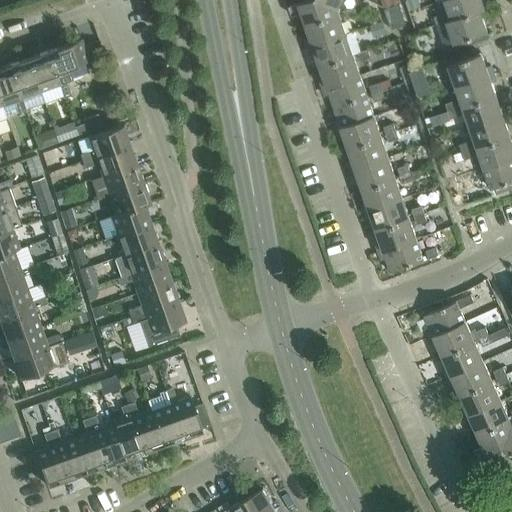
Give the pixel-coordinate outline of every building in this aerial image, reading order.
[(306,26),(338,15),(336,10),(341,0),(309,0),(288,7),(292,17),(302,14),(306,26)] [(389,0),(380,0),(384,9),(392,6),(389,0)] [(452,21),(485,10),(481,0),(447,0),(445,1),(451,20),(452,21)] [(384,9),(388,19),(391,29),(406,24),(399,4),(392,6),(384,9)] [(346,19),(356,15),(354,7),(343,11),(346,19)] [(452,21),(451,20),(446,22),(454,44),(487,33),(482,18),(487,17),(485,10),(452,21)] [(436,24),(447,21),(444,13),(433,16),(436,24)] [(308,49),(326,42),(345,36),(338,15),(306,26),(310,39),(306,40),(308,49)] [(382,22),(372,25),(376,37),(386,33),(382,22)] [(316,55),(320,67),(352,56),(352,55),(358,53),(361,52),(358,44),(349,47),(345,36),(326,42),(308,49),(311,56),(316,55)] [(59,86),(64,99),(70,97),(65,84),(82,78),(83,71),(81,64),(87,62),(87,60),(89,59),(91,55),(88,48),(85,47),(82,48),(80,40),(47,52),(54,74),(55,73),(59,86)] [(361,52),(358,53),(361,61),(371,57),(368,49),(361,52)] [(27,59),(39,93),(59,86),(55,73),(54,74),(47,52),(27,59)] [(455,87),(493,73),(490,65),(486,67),(481,54),(448,65),(455,87)] [(352,56),(320,67),(324,80),(320,82),(322,90),(359,77),(352,56)] [(39,93),(27,59),(8,66),(25,113),(26,113),(22,99),(39,93)] [(0,68),(0,103),(1,107),(14,102),(19,115),(25,113),(8,66),(0,68)] [(493,73),(455,87),(463,107),(496,95),(491,83),(496,81),(493,73)] [(334,108),(367,97),(359,77),(322,90),(325,97),(330,96),(334,108)] [(372,95),(383,92),(379,82),(369,86),(372,95)] [(385,97),(383,92),(372,95),(374,101),(385,97)] [(496,95),(463,107),(470,127),(507,114),(505,107),(500,108),(496,95)] [(367,97),(334,108),(339,121),(334,123),(336,130),(374,117),(367,97)] [(455,101),(445,104),(448,112),(458,109),(455,101)] [(461,116),(458,109),(448,112),(450,120),(461,116)] [(448,112),(425,120),(428,128),(451,121),(450,120),(448,112)] [(507,114),(470,127),(477,148),(510,136),(505,124),(510,122),(507,114)] [(348,149),(381,138),(374,117),(336,130),(339,138),(344,136),(348,149)] [(72,122),(52,129),(56,141),(57,141),(76,135),(76,134),(73,127),(72,122)] [(83,123),(73,127),(76,134),(86,131),(83,123)] [(385,134),(396,130),(393,123),(383,126),(385,134)] [(81,154),(79,155),(81,162),(128,145),(121,126),(76,142),(81,154)] [(396,130),(385,134),(388,142),(399,138),(396,130)] [(44,132),(33,136),(37,148),(48,144),(44,132)] [(511,143),(510,136),(477,148),(484,168),(511,158),(511,143)] [(358,169),(388,158),(381,138),(348,149),(353,162),(348,164),(350,171),(358,169)] [(469,142),(459,145),(462,153),(472,149),(469,142)] [(128,145),(81,162),(83,168),(96,163),(101,176),(135,164),(128,145)] [(16,146),(4,151),(7,159),(19,155),(16,146)] [(475,157),(472,149),(462,153),(465,160),(475,157)] [(36,155),(24,160),(30,178),(42,174),(36,155)] [(388,158),(358,169),(350,171),(353,179),(358,178),(362,190),(395,179),(388,158)] [(511,158),(484,168),(491,189),(511,181),(511,158)] [(107,195),(94,199),(95,200),(142,184),(135,164),(101,176),(107,195)] [(400,177),(411,173),(407,164),(397,168),(400,177)] [(413,179),(411,173),(400,177),(402,183),(413,179)] [(43,177),(31,182),(37,199),(49,194),(43,177)] [(364,212),(402,199),(395,179),(362,190),(367,203),(362,205),(364,212)] [(0,190),(7,188),(11,187),(8,180),(0,182),(0,190)] [(142,184),(95,200),(97,207),(110,202),(114,214),(114,215),(142,205),(143,206),(149,204),(142,184)] [(0,212),(14,207),(7,188),(0,190),(0,212)] [(67,188),(54,193),(58,205),(71,200),(67,188)] [(456,207),(466,203),(461,191),(452,194),(456,207)] [(49,194),(37,199),(43,215),(55,211),(55,209),(49,194)] [(402,199),(364,212),(367,220),(372,219),(376,231),(409,220),(402,199)] [(97,220),(102,233),(104,240),(116,235),(116,236),(149,224),(143,206),(142,205),(114,215),(114,214),(97,220)] [(411,209),(414,218),(425,214),(421,205),(411,209)] [(14,207),(0,212),(0,234),(24,226),(24,224),(21,226),(14,207)] [(71,208),(60,211),(65,228),(76,224),(71,208)] [(427,220),(425,214),(414,218),(417,224),(427,220)] [(57,218),(46,221),(51,238),(62,235),(57,218)] [(409,220),(376,231),(381,244),(376,246),(379,254),(416,241),(409,220)] [(116,236),(118,242),(123,255),(156,243),(149,224),(116,236)] [(0,255),(12,251),(12,252),(19,250),(14,237),(27,232),(24,226),(0,234),(0,255)] [(74,228),(66,231),(69,240),(77,237),(74,228)] [(62,235),(51,238),(56,256),(67,252),(62,235)] [(416,241),(379,254),(381,261),(386,259),(391,273),(424,261),(416,241)] [(119,277),(116,278),(116,279),(163,262),(156,243),(123,255),(113,259),(119,277)] [(428,258),(439,255),(436,246),(426,250),(428,258)] [(81,247),(71,250),(76,266),(86,262),(81,247)] [(0,255),(0,277),(32,266),(29,259),(17,263),(12,252),(12,251),(0,255)] [(163,262),(116,279),(118,286),(132,281),(136,294),(170,282),(163,262)] [(0,277),(0,298),(26,289),(21,277),(34,272),(32,266),(0,277)] [(89,266),(77,270),(82,284),(94,280),(89,266)] [(170,282),(136,294),(141,306),(127,311),(129,317),(177,301),(170,282)] [(95,286),(84,290),(88,300),(94,298),(97,292),(95,286)] [(0,298),(0,320),(32,309),(45,304),(43,297),(30,302),(26,289),(0,298)] [(429,338),(465,322),(459,309),(465,306),(474,301),(471,294),(455,300),(456,302),(424,316),(430,329),(425,331),(429,338)] [(177,301),(129,317),(130,318),(132,324),(139,322),(147,346),(179,334),(175,323),(183,320),(177,301)] [(99,307),(91,309),(94,319),(102,316),(99,307)] [(0,320),(0,324),(6,340),(39,328),(32,309),(0,320)] [(85,313),(72,318),(75,325),(88,321),(85,313)] [(130,318),(121,321),(123,327),(126,326),(132,324),(130,318)] [(474,342),(479,339),(489,335),(485,326),(475,331),(475,330),(469,332),(465,322),(429,338),(432,345),(436,343),(442,356),(474,342)] [(6,340),(13,359),(59,343),(57,336),(44,340),(39,328),(6,340)] [(92,331),(78,336),(83,349),(96,344),(92,331)] [(489,335),(479,339),(482,346),(492,342),(489,335)] [(482,361),(474,342),(442,356),(447,368),(443,370),(446,378),(482,361)] [(59,343),(13,359),(19,379),(53,366),(48,353),(61,349),(59,343)] [(121,351),(110,355),(114,366),(125,362),(121,351)] [(459,395),(491,381),(482,361),(446,378),(449,385),(454,383),(459,395)] [(146,366),(136,369),(141,382),(150,378),(146,366)] [(503,366),(493,371),(497,379),(507,374),(503,366)] [(507,374),(497,379),(500,386),(510,381),(507,374)] [(115,375),(97,382),(102,395),(120,388),(115,375)] [(491,381),(459,395),(465,408),(461,409),(464,417),(500,401),(491,381)] [(164,391),(181,438),(201,431),(200,429),(211,425),(202,402),(192,405),(189,398),(176,402),(171,389),(164,391)] [(132,391),(124,394),(127,404),(133,402),(136,401),(132,391)] [(150,412),(162,445),(181,438),(164,391),(157,394),(158,396),(162,407),(150,412)] [(511,425),(500,401),(464,417),(467,425),(472,423),(482,447),(473,450),(478,460),(503,449),(511,451),(511,425)] [(126,405),(142,452),(162,445),(150,412),(138,416),(133,402),(126,405)] [(112,425),(123,458),(142,452),(126,405),(120,407),(124,421),(112,425)] [(0,429),(16,424),(12,412),(0,415),(0,429)] [(88,419),(104,465),(123,458),(112,425),(99,430),(94,416),(88,419)] [(73,439),(85,472),(104,465),(88,419),(81,421),(85,435),(73,439)] [(0,429),(0,442),(20,435),(16,424),(0,429)] [(49,432),(66,479),(85,472),(73,439),(61,443),(56,430),(49,432)] [(66,479),(49,432),(43,435),(47,448),(35,452),(46,486),(66,479)] [(267,511),(269,511),(274,508),(262,489),(231,507),(223,511),(267,511)] [(227,501),(217,507),(220,511),(223,511),(231,507),(227,501)]
